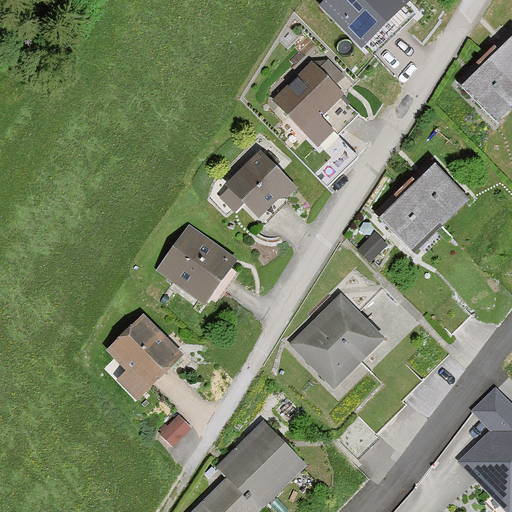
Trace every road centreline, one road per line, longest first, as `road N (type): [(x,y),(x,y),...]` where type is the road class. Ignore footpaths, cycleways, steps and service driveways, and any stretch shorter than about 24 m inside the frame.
road 1 (residential): [(161,511),(474,0)]
road 2 (residential): [(511,335),(363,511)]
road 3 (track): [(91,0),(0,148)]
